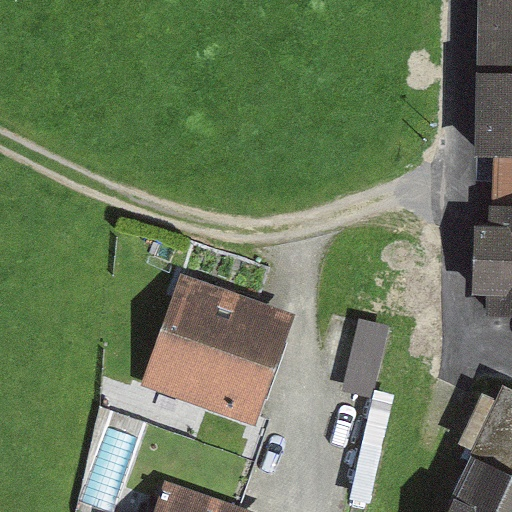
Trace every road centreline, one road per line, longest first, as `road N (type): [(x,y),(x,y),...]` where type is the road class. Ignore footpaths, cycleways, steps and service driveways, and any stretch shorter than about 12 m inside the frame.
road 1 (track): [(0,145),(97,192),(210,229),(285,234),(460,179)]
road 2 (unclassified): [(511,345),(481,331),(465,303),(462,0)]
road 3 (residential): [(312,511),(317,393),(285,234)]
